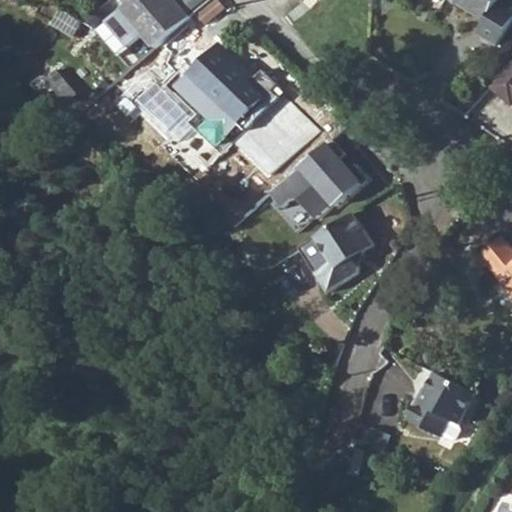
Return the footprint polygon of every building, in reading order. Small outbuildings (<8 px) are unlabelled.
[(159,48),(194,17),(179,0),(137,0),(126,11),(159,48)] [(511,10),(501,3),(502,0),(448,0),(488,24),(480,37),(500,48),(511,28),(511,10)] [(54,25),(76,37),(85,22),(63,10),(54,25)] [(223,47),(182,87),(231,135),(268,97),(255,84),(258,81),(223,47)] [(511,63),(492,86),(511,104),(511,63)] [(320,220),(366,179),(333,142),(273,195),(286,210),(300,197),(320,220)] [(357,213),(303,248),(331,293),(362,274),(363,269),(357,259),(366,253),(377,245),(357,213)] [(511,245),(504,236),(482,254),(499,276),(500,276),(511,290),(511,245)] [(477,395),(439,375),(423,404),(420,403),(410,422),(442,438),(451,421),(460,426),(477,395)]
